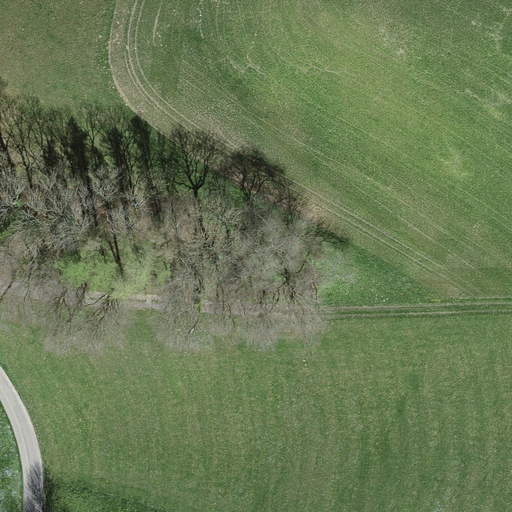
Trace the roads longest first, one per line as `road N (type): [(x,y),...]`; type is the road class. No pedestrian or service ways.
road 1 (track): [(0,304),(511,312)]
road 2 (unclassified): [(0,379),(26,440),(32,511)]
